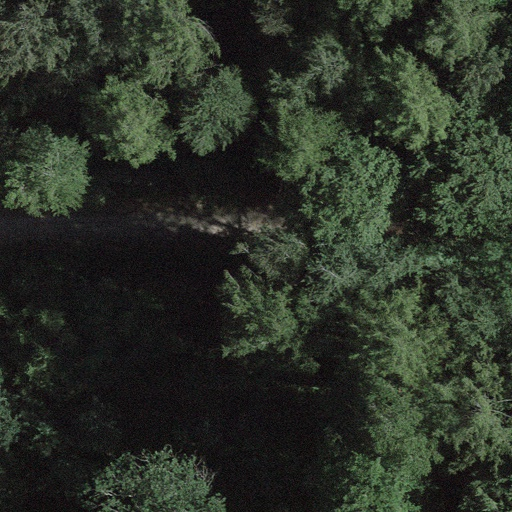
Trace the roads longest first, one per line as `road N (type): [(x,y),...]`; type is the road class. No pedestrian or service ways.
road 1 (track): [(0,239),(289,226)]
road 2 (track): [(289,226),(511,216)]
